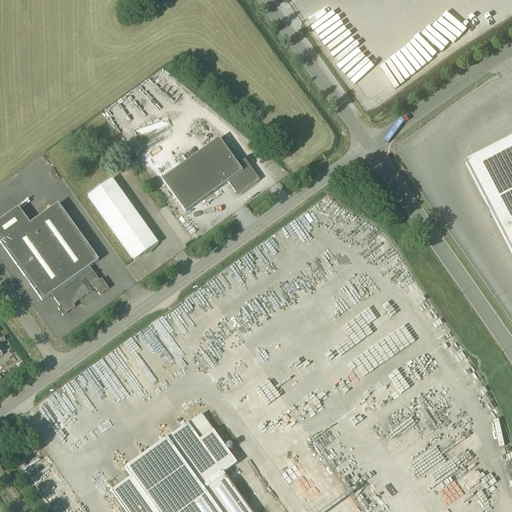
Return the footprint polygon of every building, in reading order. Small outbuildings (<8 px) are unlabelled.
[(162,180),(185,213),(228,183),(235,192),(242,194),(260,181),(245,160),(238,165),(219,139),(162,180)] [(511,140),(465,164),(511,254),(511,140)] [(158,244),(112,179),(87,197),(134,262),(158,244)] [(100,296),(109,289),(102,280),(99,281),(90,268),(99,261),(58,204),(30,224),(18,208),(0,221),(0,243),(42,302),(51,295),(60,307),(57,309),(63,317),(75,308),(73,305),(95,290),(100,296)] [(131,478),(111,492),(125,511),(250,511),(223,474),(237,464),(201,415),(125,470),(131,478)]
